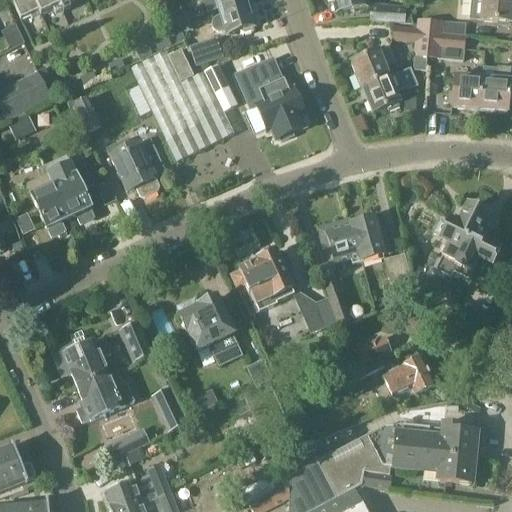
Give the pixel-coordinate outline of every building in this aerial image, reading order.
[(13,0),(23,20),(40,12),(43,17),(76,0),(13,0)] [(219,11),(247,3),(245,0),(202,0),(207,15),(219,11)] [(332,0),(336,17),(368,10),(366,0),(332,0)] [(511,0),(471,0),(469,21),(511,25),(511,0)] [(247,3),(219,11),(221,17),(217,18),(213,20),(212,24),(212,28),(214,32),(218,34),(221,34),(226,33),(228,37),(241,33),(245,35),(252,33),(253,29),(255,29),(247,3)] [(175,11),(180,24),(190,21),(185,7),(175,11)] [(405,26),(406,10),(372,7),(371,23),(405,26)] [(168,21),(176,18),(173,10),(165,13),(168,21)] [(176,18),(168,21),(171,29),(179,26),(176,18)] [(190,21),(180,24),(183,35),(193,31),(190,21)] [(417,32),(417,34),(430,36),(442,37),(443,24),(418,22),(417,32)] [(416,44),(417,34),(417,32),(394,29),(393,42),(416,44)] [(10,52),(25,45),(19,33),(5,40),(10,52)] [(186,44),(181,33),(174,36),(179,47),(186,44)] [(428,59),(430,36),(417,34),(416,44),(414,72),(426,73),(428,59)] [(453,51),(441,49),(442,37),(430,36),(428,59),(463,63),(464,52),(453,51)] [(466,39),(442,37),(441,49),(453,51),(464,52),(466,39)] [(168,39),(161,42),(165,50),(172,47),(168,39)] [(223,60),(216,40),(189,49),(196,69),(223,60)] [(158,53),(165,50),(161,42),(154,45),(158,53)] [(149,48),(142,51),(146,59),(153,56),(149,48)] [(362,90),(390,79),(386,69),(396,65),(389,50),(379,54),(379,53),(351,64),(362,90)] [(140,63),(146,59),(142,51),(136,54),(140,63)] [(181,52),(168,58),(166,53),(130,70),(135,80),(123,85),(140,120),(151,114),(165,142),(200,125),(195,114),(218,103),(204,74),(194,79),(181,52)] [(121,60),(114,64),(118,72),(125,69),(121,60)] [(112,76),(118,72),(114,64),(108,67),(112,76)] [(271,65),(235,82),(251,116),(257,113),(269,136),(273,134),(278,144),(281,143),(282,145),(295,139),(294,136),(305,131),(301,121),(305,119),(293,93),(289,95),(281,79),(279,80),(271,65)] [(497,81),(482,80),(479,112),(509,114),(511,83),(510,82),(511,69),(498,68),(497,81)] [(41,80),(49,77),(45,69),(37,72),(41,80)] [(390,79),(362,91),(372,116),(400,105),(396,95),(417,86),(411,71),(390,80),(390,79)] [(86,76),(90,85),(96,82),(92,73),(86,76)] [(20,84),(31,106),(48,98),(37,76),(20,84)] [(90,85),(86,76),(80,79),(84,88),(90,85)] [(49,77),(41,80),(45,88),(52,85),(49,77)] [(452,110),(479,112),(482,80),(455,78),(452,110)] [(74,82),(68,85),(71,93),(78,90),(74,82)] [(3,93),(14,115),(31,106),(20,84),(3,93)] [(65,96),(71,93),(68,85),(61,88),(65,96)] [(55,90),(47,94),(51,103),(59,99),(55,90)] [(0,121),(14,115),(3,93),(0,93),(0,121)] [(89,100),(73,107),(86,137),(102,129),(89,100)] [(27,116),(7,126),(16,144),(36,133),(27,116)] [(157,180),(155,176),(164,172),(150,143),(141,147),(140,144),(130,148),(126,140),(106,149),(128,194),(137,190),(141,198),(145,199),(158,193),(159,189),(156,181),(157,180)] [(81,162),(48,177),(69,221),(77,218),(81,226),(95,220),(82,193),(93,188),(81,162)] [(62,225),(69,221),(48,177),(27,186),(52,239),(65,233),(62,225)] [(441,223),(435,236),(443,240),(445,245),(448,247),(440,263),(438,262),(432,274),(444,280),(445,278),(451,281),(454,275),(468,282),(478,262),(490,268),(499,251),(482,242),(488,231),(482,228),(487,219),(482,217),(486,210),(474,205),(471,212),(467,209),(458,227),(455,225),(449,227),(441,223)] [(28,216),(16,221),(23,237),(35,232),(28,216)] [(374,221),(352,227),(363,264),(384,258),(392,256),(386,233),(378,235),(374,221)] [(352,267),(363,264),(352,227),(351,222),(318,231),(323,251),(325,251),(327,258),(332,256),(335,266),(351,261),(352,267)] [(288,270),(290,265),(286,257),(281,255),(277,258),(276,255),(258,264),(258,265),(231,278),(250,320),(277,307),(277,305),(295,297),(283,272),(288,270)] [(384,261),(390,286),(407,282),(409,274),(404,256),(384,261)] [(337,283),(324,287),(337,326),(350,321),(337,283)] [(337,326),(324,287),(323,288),(328,302),(316,307),(324,331),(337,326)] [(195,301),(177,310),(182,319),(180,320),(198,358),(212,352),(214,357),(238,346),(239,346),(218,301),(199,310),(195,301)] [(134,366),(153,359),(141,326),(122,333),(134,366)] [(356,350),(364,367),(390,356),(383,341),(367,349),(365,346),(356,350)] [(78,392),(110,379),(102,359),(109,356),(104,342),(78,353),(74,343),(50,353),(62,382),(72,377),(78,392)] [(415,397),(435,388),(421,359),(382,378),(386,387),(375,392),(382,406),(401,397),(403,401),(414,395),(415,397)] [(246,370),(255,390),(272,382),(263,362),(246,370)] [(332,384),(345,386),(348,369),(336,367),(332,384)] [(114,390),(110,379),(78,392),(85,409),(77,413),(83,426),(123,410),(122,410),(134,405),(126,385),(114,390)] [(288,425),(270,388),(244,400),(261,438),(288,425)] [(391,470),(424,473),(426,456),(474,460),(477,434),(460,432),(461,426),(444,425),(443,431),(397,426),(397,427),(385,427),(317,464),(290,478),(289,511),(316,511),(337,502),(362,488),(364,474),(390,477),(391,470)] [(143,431),(103,450),(110,465),(150,445),(143,431)] [(0,495),(27,485),(27,484),(35,480),(35,477),(31,467),(28,466),(21,469),(12,447),(0,451),(0,495)] [(474,467),(474,460),(426,456),(424,473),(423,482),(472,487),(472,481),(475,482),(476,467),(474,467)] [(160,468),(146,472),(149,479),(150,482),(154,492),(158,503),(171,498),(160,468)] [(390,491),(392,479),(364,475),(363,488),(390,491)] [(248,506),(277,491),(270,478),(241,492),(248,506)] [(104,495),(110,511),(133,511),(144,508),(158,503),(154,492),(150,482),(149,479),(139,482),(104,495)] [(277,491),(248,506),(251,511),(269,511),(288,502),(289,484),(277,491)] [(363,511),(354,494),(320,511),(363,511)] [(0,506),(0,511),(47,511),(47,503),(44,503),(43,495),(31,496),(31,504),(0,506)] [(144,508),(133,511),(177,511),(172,498),(171,498),(158,503),(144,508)]
